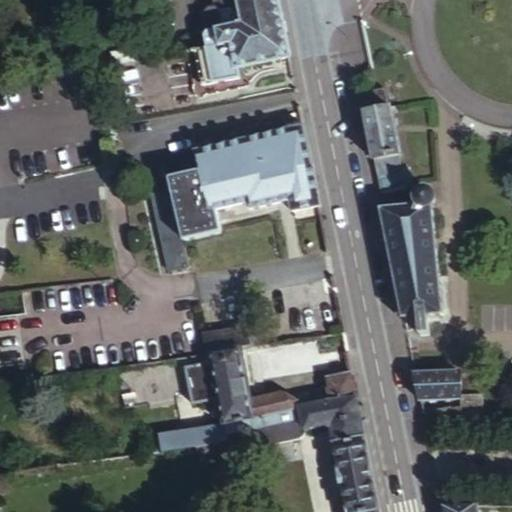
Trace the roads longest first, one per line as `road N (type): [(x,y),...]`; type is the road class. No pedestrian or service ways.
road 1 (residential): [(406,511),(303,0)]
road 2 (unknown): [(0,229),(15,211),(202,121),(321,91)]
